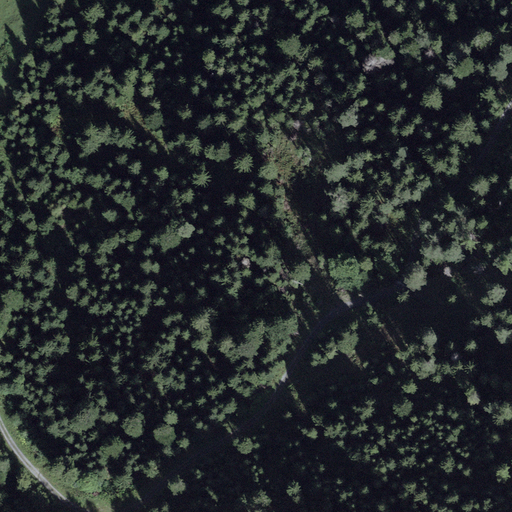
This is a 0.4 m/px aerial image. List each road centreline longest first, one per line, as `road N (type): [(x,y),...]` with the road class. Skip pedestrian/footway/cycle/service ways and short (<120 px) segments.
road 1 (track): [(101,511),(126,506),(257,414),(331,312),(397,286),(421,218),(460,184),(511,103)]
road 2 (track): [(0,415),(54,490),(95,511)]
